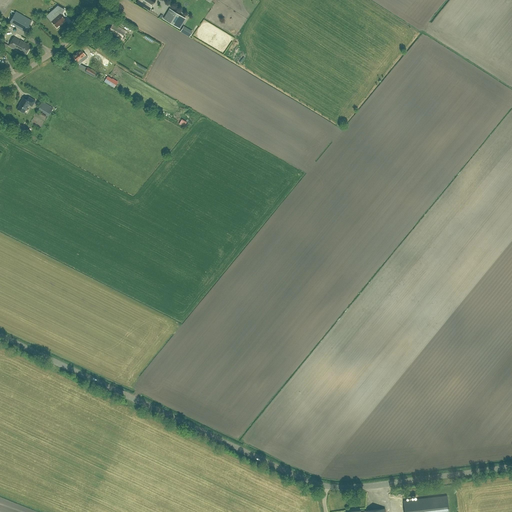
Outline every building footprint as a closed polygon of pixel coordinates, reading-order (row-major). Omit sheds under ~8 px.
[(153,0),(138,0),(137,2),(147,9),(153,0)] [(56,3),(52,7),(57,14),(61,10),(56,3)] [(185,19),(170,10),(164,19),(179,29),(185,19)] [(34,22),(16,11),(10,23),(25,32),(27,29),(29,30),(30,27),(29,26),(30,24),(32,25),(34,22)] [(65,20),(60,14),(57,17),(54,14),(49,18),(52,21),(51,21),(56,27),(65,20)] [(126,31),(113,23),(108,31),(121,39),(126,31)] [(184,26),(180,31),(189,37),(193,32),(184,26)] [(31,46),(13,37),(8,46),(21,53),(22,52),(26,54),(31,46)] [(88,57),(81,49),(73,56),(77,62),(79,64),(88,57)] [(96,72),(87,67),(85,72),(94,77),(96,72)] [(35,101),(29,97),(27,100),(23,98),(21,102),(17,109),(24,113),(29,105),(32,106),(35,101)] [(53,108),(43,102),(38,109),(39,110),(39,111),(44,115),(45,113),(49,115),(53,108)] [(448,511),(447,496),(403,501),(404,511),(448,511)]
